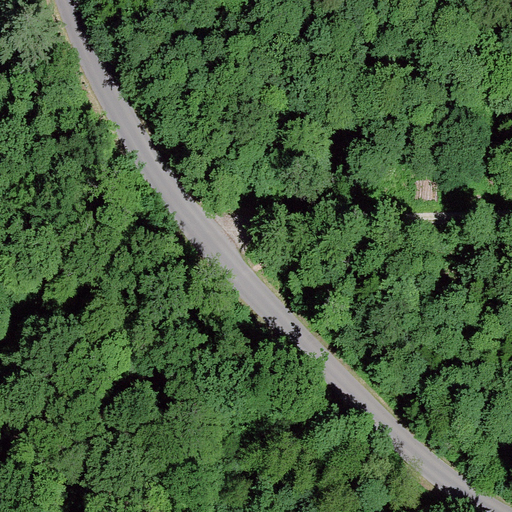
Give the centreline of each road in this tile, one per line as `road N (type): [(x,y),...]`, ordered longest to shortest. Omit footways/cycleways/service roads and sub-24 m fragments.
road 1 (tertiary): [(495,511),(444,480),(195,229),(107,98),(64,0)]
road 2 (track): [(511,215),(334,224)]
road 3 (track): [(334,224),(195,229)]
